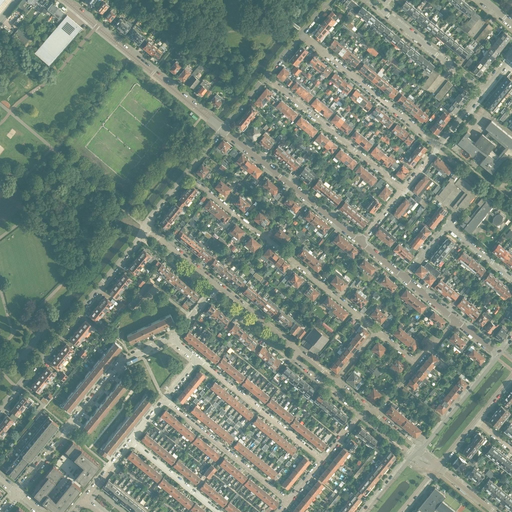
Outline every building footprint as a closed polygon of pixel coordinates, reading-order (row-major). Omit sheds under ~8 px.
[(359,5),(352,0),(341,0),(341,1),(347,5),(351,9),(349,11),(352,14),(359,5)] [(401,7),(406,11),(411,4),(406,0),(401,7)] [(465,2),(462,0),(459,0),(455,5),(454,6),(459,10),(460,9),(465,2)] [(105,4),(103,2),(97,9),(99,11),(99,12),(101,14),(102,13),(109,5),(105,3),(105,4)] [(470,6),(465,2),(460,9),(465,13),(470,6)] [(53,14),(58,8),(58,7),(58,6),(56,5),(55,5),(52,3),(47,9),(45,7),(42,11),(45,14),(47,12),(50,11),(53,14)] [(411,4),(406,11),(411,15),(416,8),(411,4)] [(362,17),(367,10),(362,6),(361,7),(359,5),(352,14),(355,16),(357,13),(362,17)] [(35,19),(40,13),(42,11),(44,8),(42,6),(39,9),(38,11),(33,17),(35,19)] [(475,10),(470,6),(465,13),(470,16),(472,17),(474,15),(472,14),(474,11),(475,10)] [(416,8),(411,15),(416,19),(421,12),(422,11),(417,7),(416,8)] [(58,8),(53,14),(52,15),(56,17),(56,16),(59,18),(64,12),(61,10),(61,9),(59,8),(58,8)] [(116,14),(111,10),(105,17),(110,21),(112,19),(114,21),(118,15),(116,14)] [(372,14),(367,10),(362,17),(367,21),(372,14)] [(327,16),(325,19),(332,25),(339,17),(340,18),(343,15),(338,11),(336,14),(332,11),(328,16),(327,16)] [(421,12),(416,19),(421,23),(426,16),(421,12)] [(377,18),(372,14),(367,21),(372,25),(377,18)] [(67,15),(34,53),(49,66),(81,29),(75,24),(76,23),(67,15)] [(426,16),(421,23),(426,27),(431,20),(426,16)] [(120,18),(115,25),(117,27),(117,28),(119,30),(126,21),(123,18),(122,20),(120,18)] [(377,29),(382,22),(377,18),(372,25),(375,27),(377,29)] [(332,25),(325,19),(322,22),(323,23),(322,24),(329,30),(334,34),(335,33),(332,30),(331,27),(332,25)] [(126,21),(119,30),(122,32),(123,31),(125,33),(132,24),(127,20),(126,21)] [(431,20),(426,27),(430,31),(435,24),(431,20)] [(387,26),(382,22),(377,29),(375,31),(379,35),(382,32),(387,26)] [(329,30),(322,24),(320,26),(320,25),(317,28),(325,34),(329,30)] [(435,24),(430,31),(435,35),(440,28),(435,24)] [(392,30),(387,26),(382,32),(387,36),(392,30)] [(322,37),(325,34),(317,28),(314,31),(315,32),(314,33),(322,40),(324,39),(322,37)] [(440,28),(435,35),(440,39),(445,32),(440,28)] [(30,39),(18,29),(13,34),(25,45),(30,39)] [(135,29),(129,36),(131,38),(131,39),(133,41),(140,33),(135,29)] [(396,34),(392,30),(387,36),(385,39),(390,42),(391,40),(396,34)] [(511,37),(507,33),(504,31),(502,30),(498,35),(500,36),(507,42),(511,37)] [(445,32),(440,39),(445,43),(450,36),(445,32)] [(139,44),(145,37),(140,33),(133,41),(136,43),(137,43),(139,44)] [(401,38),(396,34),(391,40),(396,44),(401,38)] [(450,36),(445,43),(450,47),(455,40),(450,36)] [(507,42),(500,36),(496,41),(503,47),(507,42)] [(406,42),(401,38),(396,44),(401,48),(406,42)] [(143,48),(148,52),(153,45),(149,41),(149,40),(146,39),(141,46),(143,47),(143,48)] [(331,47),(333,49),(339,42),(335,39),(334,40),(332,39),(329,43),(331,44),(329,45),(331,47)] [(338,53),(343,46),(345,44),(341,40),(339,42),(333,49),(336,52),(336,51),(338,53)] [(455,40),(450,47),(455,51),(460,44),(455,40)] [(503,47),(496,41),(492,46),(500,52),(503,47)] [(411,46),(406,42),(401,48),(406,52),(411,46)] [(366,43),(364,46),(364,47),(367,50),(366,50),(369,52),(373,48),(366,43)] [(341,56),(349,47),(345,44),(343,46),(338,53),(340,54),(339,54),(341,56)] [(460,44),(455,51),(459,54),(465,48),(460,44)] [(153,45),(148,52),(152,55),(158,48),(153,45)] [(157,59),(163,52),(162,52),(164,50),(160,46),(158,48),(152,55),(157,59)] [(299,50),(298,51),(304,56),(308,51),(302,46),(300,48),(298,50),(299,50)] [(416,50),(411,46),(406,52),(411,56),(416,50)] [(500,52),(492,46),(488,51),(496,57),(500,52)] [(346,59),(353,51),(352,50),(353,49),(350,47),(349,47),(341,56),(345,59),(345,58),(346,59)] [(472,54),(470,52),(465,48),(459,54),(464,59),(465,57),(468,59),(472,54)] [(350,63),(356,56),(353,54),(355,52),(353,50),(353,51),(346,59),(348,61),(350,63)] [(421,54),(416,50),(411,56),(415,60),(421,54)] [(295,54),(294,55),(301,61),(304,56),(298,51),(297,52),(295,54)] [(496,57),(488,51),(484,56),(492,62),(496,57)] [(362,62),(364,59),(358,54),(356,56),(350,63),(353,65),(355,66),(356,65),(358,67),(362,62)] [(425,58),(421,54),(415,60),(420,64),(425,58)] [(297,65),(301,61),(294,55),(294,56),(293,56),(292,57),(292,58),(291,60),(297,65)] [(309,62),(314,66),(319,60),(319,59),(317,58),(314,56),(309,62)] [(492,62),(484,56),(480,61),(488,67),(492,62)] [(430,62),(425,58),(420,64),(425,68),(430,62)] [(318,69),(323,63),(319,60),(314,66),(318,69)] [(176,72),(178,73),(181,69),(179,68),(180,66),(177,64),(178,62),(176,61),(169,69),(171,71),(171,72),(173,73),(174,73),(176,72)] [(488,67),(480,61),(476,65),(484,71),(488,67)] [(363,73),(368,66),(364,63),(364,64),(362,62),(358,67),(360,69),(359,70),(360,71),(363,73)] [(430,72),(435,66),(430,62),(425,68),(430,72)] [(328,67),(323,63),(318,69),(322,73),(328,67)] [(484,71),(476,65),(472,70),(480,76),(484,71)] [(183,81),(192,70),(187,66),(183,70),(181,69),(178,73),(177,74),(179,75),(178,76),(180,78),(180,79),(182,80),(183,80),(183,81)] [(298,76),(300,74),(302,72),(296,66),(294,69),(292,71),(298,76)] [(368,66),(363,73),(365,76),(366,75),(367,76),(373,70),(368,66)] [(194,75),(187,83),(193,88),(199,80),(198,80),(199,79),(195,76),(200,70),(197,67),(192,74),(194,75)] [(284,67),(280,72),(287,77),(290,72),(284,67)] [(328,67),(322,73),(323,73),(321,76),(325,79),(326,76),(327,77),(332,70),(329,68),(328,67)] [(371,80),(377,73),(375,72),(376,70),(374,68),(373,70),(367,76),(369,78),(371,80)] [(287,77),(280,72),(277,76),(283,81),(285,78),(288,81),(290,80),(288,78),(287,77)] [(330,79),(335,83),(340,77),(340,76),(338,74),(337,75),(336,73),(330,79)] [(377,73),(371,80),(374,83),(374,82),(376,83),(381,77),(377,73)] [(344,80),(340,77),(335,83),(339,86),(344,80)] [(381,77),(376,83),(377,85),(380,87),(385,80),(381,77)] [(511,80),(507,77),(503,81),(511,88),(511,80)] [(303,83),(297,78),(293,82),(291,85),(293,86),(292,88),(296,91),(301,85),(302,84),(303,83)] [(202,96),(208,88),(210,86),(205,82),(203,80),(196,88),(198,90),(197,92),(199,93),(199,95),(200,96),(202,96)] [(348,84),(344,80),(339,86),(343,90),(348,84)] [(385,80),(380,87),(383,90),(383,89),(384,90),(390,84),(385,80)] [(511,88),(503,81),(500,86),(508,93),(509,94),(509,93),(511,90),(511,88)] [(300,95),(305,89),(307,87),(307,86),(306,87),(302,84),(301,85),(296,91),(300,95)] [(349,92),(353,87),(351,85),(349,84),(348,84),(343,90),(346,92),(344,94),(346,96),(349,93),(349,92)] [(390,84),(384,90),(386,92),(388,94),(394,87),(390,84)] [(500,86),(496,90),(504,96),(504,97),(505,97),(508,93),(500,86)] [(304,98),(310,92),(311,90),(307,87),(305,89),(300,95),(304,98)] [(396,98),(400,92),(401,91),(400,90),(399,91),(394,87),(388,94),(391,97),(391,96),(393,98),(394,96),(396,98)] [(273,93),(267,88),(263,92),(270,97),(274,101),(276,103),(279,100),(280,99),(277,96),(275,99),(272,96),(271,96),(273,93)] [(463,89),(459,93),(467,100),(471,95),(463,89)] [(316,94),(311,90),(310,92),(304,98),(308,101),(313,96),(314,97),(316,94)] [(351,96),(355,100),(361,93),(360,93),(360,92),(359,92),(358,92),(356,90),(351,96)] [(496,90),(492,94),(500,101),(504,97),(504,96),(496,90)] [(263,92),(260,96),(266,102),(270,97),(263,92)] [(401,105),(407,97),(400,92),(396,98),(398,100),(397,101),(398,102),(398,103),(401,105)] [(365,97),(361,93),(355,100),(360,103),(365,97)] [(467,100),(459,93),(455,98),(463,104),(467,100)] [(216,108),(223,100),(216,94),(209,102),(212,105),(213,105),(216,108)] [(492,94),(489,99),(497,106),(498,106),(501,102),(501,101),(500,101),(492,94)] [(256,101),(261,105),(263,107),(267,102),(266,102),(260,96),(256,101)] [(369,100),(365,97),(360,103),(364,107),(369,100)] [(407,97),(401,105),(404,107),(405,108),(411,101),(407,97)] [(316,108),(321,101),(317,98),(312,104),(316,108)] [(463,104),(455,98),(452,103),(459,109),(463,104)] [(489,99),(485,103),(495,111),(498,107),(499,106),(498,106),(497,106),(489,99)] [(281,110),(286,104),(282,100),(280,101),(278,105),(276,106),(281,110)] [(320,111),(325,105),(326,103),(322,100),(321,101),(316,108),(320,111)] [(369,101),(369,100),(364,107),(368,110),(373,104),(371,102),(371,101),(370,101),(369,101)] [(411,101),(405,108),(407,109),(407,110),(409,112),(415,105),(411,101)] [(459,109),(452,103),(448,108),(446,107),(445,109),(452,114),(453,112),(455,114),(459,109)] [(290,107),(286,104),(281,110),(285,113),(290,107)] [(324,114),(329,109),(329,108),(325,105),(320,111),(324,114)] [(415,105),(409,112),(412,114),(412,113),(414,115),(419,108),(415,105)] [(250,108),(248,109),(248,110),(255,116),(259,111),(252,106),(251,108),(250,108)] [(294,111),(290,107),(285,113),(289,117),(294,111)] [(372,113),(376,117),(381,111),(380,110),(380,109),(379,108),(379,109),(377,107),(372,113)] [(329,109),(324,114),(328,118),(333,111),(329,108),(329,109)] [(419,108),(414,115),(416,116),(415,116),(418,119),(424,111),(419,108)] [(451,117),(452,115),(451,114),(452,114),(445,109),(444,108),(442,110),(444,112),(441,116),(448,122),(450,119),(451,117)] [(247,111),(246,112),(246,113),(245,115),(251,120),(255,116),(248,110),(248,111),(247,111)] [(298,114),(294,111),(289,117),(293,120),(298,114)] [(385,114),(381,111),(376,117),(380,120),(385,114)] [(424,111),(418,119),(421,121),(421,120),(423,122),(424,120),(426,122),(429,118),(427,116),(428,115),(424,111)] [(336,124),(341,118),(341,117),(342,116),(338,112),(331,120),(336,124)] [(506,112),(500,119),(503,121),(509,114),(506,112)] [(389,117),(385,114),(380,120),(384,124),(389,117)] [(242,117),(241,119),(241,120),(247,125),(251,120),(245,115),(243,117),(242,117)] [(300,126),(306,120),(301,116),(296,123),(300,126)] [(448,122),(441,116),(438,120),(444,126),(445,124),(446,125),(448,122)] [(390,118),(389,117),(384,124),(387,126),(390,128),(394,123),(393,123),(393,122),(394,121),(392,119),(392,118),(391,118),(390,118)] [(341,118),(336,124),(340,127),(345,121),(341,118)] [(269,127),(270,125),(274,120),(272,119),(267,124),(267,123),(263,128),(266,130),(269,127)] [(247,125),(241,120),(240,120),(239,120),(238,122),(238,123),(237,125),(244,131),(248,126),(247,125)] [(310,123),(306,120),(300,126),(305,130),(310,123)] [(444,126),(438,120),(434,125),(441,130),(443,128),(443,127),(444,126)] [(345,121),(340,127),(344,131),(349,124),(345,121)] [(492,173),(508,154),(505,152),(509,147),(511,149),(511,137),(492,121),(486,128),(489,131),(485,136),(482,134),(475,143),(468,137),(471,133),(468,131),(458,143),(474,156),(479,150),(486,156),(480,163),(492,173)] [(314,127),(310,123),(305,130),(309,133),(314,127)] [(349,124),(344,131),(348,134),(353,128),(349,124)] [(397,124),(396,125),(395,125),(391,129),(394,132),(394,131),(396,133),(402,127),(401,127),(401,126),(400,125),(399,125),(397,124)] [(255,139),(260,133),(257,130),(259,128),(255,125),(253,127),(254,128),(251,130),(250,129),(248,132),(249,133),(248,134),(255,139)] [(441,130),(434,125),(431,129),(437,134),(438,133),(439,133),(441,130)] [(318,130),(314,127),(309,133),(313,136),(318,130)] [(406,131),(402,127),(396,133),(401,137),(406,131)] [(351,136),(355,140),(360,134),(356,130),(351,136)] [(289,135),(290,134),(287,131),(282,137),(285,140),(289,135)] [(410,134),(406,131),(401,137),(405,140),(410,134)] [(263,147),(269,139),(271,137),(265,132),(262,137),(263,138),(260,142),(261,143),(260,144),(263,147)] [(320,142),(325,136),(321,133),(316,139),(314,141),(319,144),(320,142)] [(360,134),(355,140),(359,143),(364,137),(360,134)] [(411,135),(410,134),(405,140),(409,144),(414,138),(412,136),(412,135),(411,135)] [(330,139),(325,136),(320,142),(324,146),(330,139)] [(269,149),(276,141),(271,137),(269,139),(263,147),(267,149),(268,148),(269,149)] [(364,147),(369,141),(364,137),(359,143),(364,147)] [(329,149),(334,143),(330,139),(324,146),(327,148),(324,151),(322,153),(325,154),(326,152),(329,149)] [(368,150),(373,144),(370,142),(372,141),(370,139),(369,141),(364,147),(368,150)] [(232,147),(229,144),(229,143),(229,144),(226,142),(227,142),(226,141),(226,142),(225,141),(224,141),(223,140),(221,142),(219,143),(219,144),(216,147),(220,150),(221,148),(227,153),(230,149),(232,147)] [(273,152),(277,156),(283,149),(281,146),(282,144),(281,143),(273,152)] [(338,146),(334,143),(329,149),(333,152),(338,146)] [(421,143),(417,148),(424,153),(424,152),(426,151),(426,150),(427,148),(421,143)] [(306,160),(313,152),(312,152),(307,147),(306,147),(304,149),(307,152),(303,157),(306,160)] [(371,153),(375,156),(380,150),(376,147),(371,153)] [(235,156),(238,152),(234,148),(230,153),(235,156)] [(281,160),(289,150),(288,148),(286,151),(283,149),(277,156),(277,157),(279,160),(280,159),(281,160)] [(379,159),(384,153),(386,152),(382,148),(380,150),(375,156),(379,159)] [(424,153),(417,148),(414,152),(420,157),(424,153)] [(336,155),(340,158),(345,152),(341,149),(336,155)] [(289,150),(281,160),(285,163),(292,156),(289,153),(291,151),(289,150)] [(349,156),(345,152),(340,158),(344,162),(349,156)] [(420,157),(414,152),(410,156),(417,161),(420,157)] [(292,156),(285,163),(287,164),(286,165),(289,167),(290,167),(296,159),(294,157),(295,155),(294,153),(292,156)] [(384,153),(379,159),(383,163),(388,157),(384,153)] [(244,156),(242,155),(240,157),(240,156),(234,163),(236,164),(238,162),(241,165),(247,159),(246,158),(246,157),(244,156)] [(395,162),(396,160),(394,158),(390,155),(388,157),(383,163),(388,166),(389,165),(391,166),(393,164),(395,162)] [(354,159),(349,156),(344,162),(349,165),(354,159)] [(417,161),(410,156),(407,160),(413,165),(415,164),(417,162),(416,161),(417,161)] [(437,156),(431,164),(435,167),(441,160),(437,156)] [(230,163),(225,159),(221,164),(221,165),(226,169),(226,168),(230,163)] [(245,170),(252,163),(249,161),(249,160),(248,159),(247,159),(241,165),(246,169),(245,170)] [(296,159),(290,167),(294,170),(302,160),(300,159),(299,161),(296,159)] [(353,169),(358,163),(354,159),(349,165),(346,168),(348,170),(350,167),(353,169)] [(445,163),(441,160),(435,167),(439,170),(445,163)] [(206,164),(203,162),(201,165),(200,166),(201,166),(199,168),(198,168),(199,169),(196,172),(198,173),(198,174),(200,175),(204,178),(210,171),(204,166),(206,164)] [(397,164),(395,162),(393,164),(397,167),(400,169),(399,170),(406,175),(409,170),(408,169),(409,167),(404,164),(401,167),(400,166),(397,163),(397,164)] [(251,173),(257,167),(256,166),(255,165),(254,165),(252,163),(245,170),(246,171),(247,170),(251,173)] [(443,174),(449,166),(445,163),(439,170),(443,174)] [(226,169),(221,165),(217,170),(221,174),(224,171),(225,172),(226,170),(226,169)] [(361,165),(356,171),(358,173),(360,175),(365,169),(361,165)] [(299,175),(303,179),(310,172),(311,170),(306,166),(305,168),(299,175)] [(448,175),(453,169),(449,166),(443,174),(440,178),(442,179),(446,174),(445,174),(446,173),(448,175)] [(257,167),(251,173),(254,176),(253,178),(255,180),(260,173),(262,171),(259,169),(259,168),(258,167),(257,167)] [(365,169),(360,175),(364,178),(369,172),(365,169)] [(311,170),(310,172),(303,179),(308,183),(310,181),(313,183),(319,176),(311,170)] [(406,175),(399,170),(396,173),(402,179),(406,175)] [(453,206),(457,209),(460,211),(462,209),(464,210),(479,190),(456,171),(438,193),(444,199),(456,184),(466,191),(453,206)] [(364,178),(362,180),(366,183),(368,181),(369,182),(374,176),(369,172),(364,178)] [(348,177),(346,180),(348,182),(352,185),(353,183),(360,175),(358,173),(352,181),(348,177)] [(425,175),(422,179),(429,185),(433,181),(425,175)] [(368,184),(368,186),(370,187),(371,187),(372,185),(374,186),(376,185),(378,183),(377,182),(376,181),(377,179),(374,176),(369,182),(369,183),(368,184)] [(219,190),(220,191),(225,185),(222,182),(224,180),(222,178),(216,184),(217,185),(215,187),(217,189),(219,190)] [(261,184),(268,190),(273,184),(267,179),(265,183),(263,181),(260,184),(260,185),(261,184)] [(422,179),(419,182),(426,189),(429,185),(422,179)] [(317,189),(318,191),(324,184),(319,180),(313,187),(316,190),(317,189)] [(378,183),(376,185),(383,190),(385,187),(381,184),(382,183),(379,180),(378,183)] [(419,182),(415,186),(423,192),(426,189),(419,182)] [(278,189),(273,184),(268,190),(275,195),(274,196),(275,197),(278,194),(276,192),(278,189)] [(324,184),(318,191),(320,192),(319,192),(322,195),(328,187),(324,184)] [(197,189),(197,190),(191,185),(189,187),(188,186),(187,188),(187,189),(194,195),(196,196),(200,192),(197,189)] [(225,185),(220,191),(221,192),(222,193),(223,193),(225,195),(227,193),(232,187),(230,185),(229,187),(225,185)] [(385,187),(383,190),(389,195),(392,191),(391,190),(388,187),(386,186),(385,187)] [(415,186),(412,190),(420,196),(423,192),(415,186)] [(328,187),(322,195),(325,197),(326,197),(327,198),(333,191),(328,187)] [(194,195),(187,189),(185,191),(184,191),(182,194),(190,200),(194,195)] [(389,195),(383,190),(379,194),(385,199),(389,195)] [(333,191),(327,198),(329,199),(328,200),(331,202),(337,195),(333,191)] [(180,200),(185,204),(186,205),(190,200),(182,194),(180,196),(181,197),(179,199),(180,200)] [(238,206),(239,207),(244,200),(241,197),(243,195),(241,194),(235,200),(236,200),(234,202),(236,204),(236,205),(238,206)] [(337,195),(331,202),(334,205),(335,204),(336,205),(342,198),(337,195)] [(470,217),(468,215),(464,220),(466,222),(463,225),(463,226),(463,227),(463,228),(464,228),(470,233),(488,212),(493,217),(492,223),(496,226),(501,224),(504,221),(505,216),(500,212),(495,214),(495,215),(489,210),(495,203),(487,196),(486,198),(483,196),(477,204),(480,206),(474,213),(470,217)] [(283,201),(290,207),(294,201),(289,197),(286,200),(284,198),(281,202),(282,202),(283,201)] [(344,213),(350,205),(348,203),(351,200),(349,198),(348,197),(347,198),(343,203),(344,203),(340,209),(342,210),(341,210),(344,213)] [(375,197),(371,202),(378,208),(381,205),(380,205),(382,203),(375,197)] [(246,209),(251,202),(246,198),(244,200),(239,207),(240,207),(240,208),(241,209),(242,209),(244,211),(246,208),(246,209)] [(408,207),(412,203),(406,198),(402,202),(408,207)] [(422,198),(419,202),(426,207),(429,204),(422,198)] [(212,201),(210,199),(208,202),(208,201),(203,208),(205,209),(206,207),(210,210),(215,204),(214,203),(214,202),(213,201),(212,201)] [(300,206),(294,201),(290,207),(297,212),(296,214),(299,211),(297,209),(300,206)] [(378,208),(371,202),(367,207),(374,212),(375,211),(376,211),(378,208)] [(410,208),(408,207),(402,202),(399,206),(407,212),(410,208)] [(446,207),(440,202),(437,204),(437,205),(439,207),(437,210),(444,215),(445,215),(447,212),(447,211),(447,210),(445,208),(446,207)] [(349,216),(355,209),(357,206),(353,203),(350,205),(344,213),(347,215),(348,215),(349,216)] [(173,205),(171,208),(178,214),(182,209),(181,208),(177,205),(175,204),(174,206),(173,205)] [(215,214),(220,208),(217,206),(217,205),(216,204),(215,204),(210,210),(215,214)] [(253,204),(247,211),(250,213),(255,206),(253,204)] [(407,212),(399,206),(396,210),(402,215),(403,216),(407,212)] [(169,211),(168,213),(175,219),(178,214),(171,208),(169,210),(169,211)] [(220,218),(225,212),(224,211),(223,209),(222,210),(220,208),(215,214),(220,218)] [(355,209),(349,216),(351,217),(350,218),(353,220),(359,213),(355,209)] [(259,223),(264,216),(266,214),(261,210),(255,216),(256,217),(254,219),(256,220),(256,221),(257,222),(258,222),(259,223)] [(311,212),(309,210),(307,212),(302,218),(304,220),(306,218),(309,220),(314,214),(313,213),(312,212),(311,212)] [(399,219),(402,215),(396,210),(393,214),(399,219)] [(444,215),(437,210),(433,214),(440,219),(441,219),(444,217),(443,216),(444,215)] [(225,212),(220,218),(223,221),(221,223),(223,225),(228,218),(230,216),(228,214),(228,213),(226,212),(225,212)] [(364,217),(358,224),(361,227),(363,227),(366,223),(372,216),(368,212),(367,212),(366,214),(364,217)] [(165,214),(163,217),(171,223),(175,219),(168,213),(166,215),(165,214)] [(359,213),(353,220),(356,223),(357,222),(358,224),(364,217),(359,213)] [(264,216),(259,223),(260,223),(260,224),(261,225),(262,225),(264,227),(266,225),(271,219),(266,214),(264,216)] [(315,214),(314,214),(309,220),(314,224),(319,218),(317,216),(317,215),(315,214)] [(440,219),(433,214),(430,218),(437,223),(438,224),(440,221),(440,220),(440,219)] [(167,228),(171,223),(163,217),(161,219),(161,220),(160,222),(162,224),(161,225),(164,228),(165,226),(167,228)] [(437,223),(430,218),(429,217),(427,218),(424,220),(430,226),(429,227),(432,229),(434,227),(434,228),(435,228),(437,225),(436,224),(437,223)] [(319,229),(324,222),(324,221),(322,220),(321,220),(319,218),(314,224),(319,229)] [(230,231),(234,235),(240,228),(236,224),(234,222),(231,225),(233,227),(230,231)] [(328,229),(327,228),(329,226),(327,224),(326,223),(325,223),(324,222),(319,229),(317,231),(322,235),(328,229)] [(430,228),(425,225),(424,226),(420,230),(427,235),(428,235),(429,235),(431,232),(430,231),(431,231),(429,230),(430,228)] [(278,239),(279,239),(284,233),(281,230),(283,228),(281,226),(275,233),(276,233),(274,235),(276,237),(276,238),(277,239),(278,239)] [(375,233),(379,237),(385,229),(381,226),(375,233)] [(178,238),(182,242),(187,236),(183,232),(185,230),(182,228),(177,235),(179,237),(178,238)] [(244,231),(240,228),(234,235),(238,238),(242,234),(244,236),(246,232),(244,231)] [(385,229),(379,237),(383,240),(389,232),(385,229)] [(427,235),(420,230),(417,234),(424,240),(424,239),(425,239),(428,237),(427,236),(427,235)] [(389,232),(383,240),(386,243),(393,235),(389,232)] [(284,233),(279,239),(280,240),(280,241),(281,242),(282,242),(284,243),(286,241),(291,235),(289,233),(287,235),(284,233)] [(335,242),(338,244),(343,238),(343,237),(341,235),(341,236),(338,234),(337,236),(336,236),(331,242),(333,244),(335,242)] [(424,240),(417,234),(413,238),(420,244),(421,243),(421,244),(422,244),(424,241),(424,240),(423,240),(424,240)] [(245,244),(250,248),(255,241),(251,237),(252,237),(249,235),(247,238),(249,240),(245,244)] [(393,235),(386,243),(391,246),(397,239),(393,235)] [(187,246),(192,240),(194,237),(192,236),(190,238),(187,236),(182,242),(187,246)] [(197,244),(194,241),(196,239),(194,237),(192,240),(187,246),(192,250),(197,244)] [(218,240),(225,246),(227,243),(220,237),(218,240)] [(344,238),(343,238),(338,244),(343,249),(348,242),(346,240),(346,239),(345,238),(344,238)] [(420,244),(413,238),(410,243),(411,243),(417,248),(417,247),(418,248),(421,245),(420,245),(420,244)] [(447,239),(445,242),(453,248),(456,244),(449,238),(447,239)] [(259,244),(255,241),(250,248),(254,251),(257,247),(259,249),(262,245),(260,244),(259,244)] [(201,258),(208,249),(204,246),(205,246),(207,243),(206,242),(201,247),(196,254),(201,258)] [(351,244),(348,242),(343,249),(348,253),(353,246),(353,245),(351,244)] [(442,244),(441,246),(449,253),(453,248),(445,242),(444,242),(443,242),(442,243),(442,244)] [(394,249),(399,253),(404,247),(399,243),(394,249)] [(498,245),(496,244),(492,248),(494,250),(493,251),(494,252),(494,253),(497,255),(503,248),(500,246),(501,245),(499,243),(498,245)] [(197,244),(192,250),(196,254),(201,247),(197,244)] [(302,258),(307,252),(304,249),(306,247),(304,246),(299,252),(297,254),(299,256),(300,257),(301,258),(302,258)] [(354,247),(353,246),(348,253),(351,255),(350,257),(352,259),(357,253),(357,252),(358,250),(356,248),(355,247),(354,247)] [(409,251),(403,257),(409,261),(410,259),(412,260),(415,256),(414,255),(411,252),(413,250),(415,252),(417,250),(412,246),(409,251)] [(441,246),(437,250),(446,257),(449,253),(441,246)] [(404,247),(399,253),(403,257),(409,251),(404,247)] [(265,256),(268,258),(274,252),(273,251),(272,249),(271,250),(269,248),(267,250),(261,256),(264,258),(265,256)] [(503,248),(497,255),(499,257),(500,257),(502,258),(508,251),(506,249),(506,250),(503,248)] [(141,252),(139,254),(147,261),(149,258),(150,258),(151,256),(149,254),(146,251),(146,252),(143,249),(142,252),(141,252)] [(213,257),(211,255),(212,253),(208,249),(201,258),(206,261),(207,260),(209,262),(213,257)] [(434,254),(434,255),(442,261),(446,257),(437,250),(436,252),(435,252),(434,253),(434,254)] [(463,262),(468,255),(467,254),(468,253),(464,251),(463,253),(461,251),(453,260),(455,262),(458,258),(463,262)] [(508,251),(502,258),(503,259),(503,260),(505,262),(511,255),(509,253),(510,252),(508,251)] [(274,252),(268,258),(273,262),(279,256),(276,254),(276,253),(275,252),(274,252)] [(307,252),(302,258),(303,259),(303,260),(305,261),(308,263),(313,256),(307,252)] [(137,257),(136,259),(143,265),(145,264),(145,263),(147,261),(139,254),(137,256),(137,257)] [(439,266),(442,261),(434,255),(432,257),(432,258),(431,259),(439,266)] [(470,256),(468,255),(463,262),(467,265),(473,258),(470,255),(470,256)] [(281,258),(279,256),(273,262),(278,267),(284,260),(283,260),(283,259),(282,258),(281,258)] [(313,256),(308,263),(310,264),(310,265),(311,266),(312,266),(312,267),(318,260),(313,256)] [(220,263),(213,257),(209,262),(211,263),(210,265),(215,269),(220,263)] [(319,269),(325,262),(323,261),(320,258),(318,260),(312,267),(313,267),(313,268),(314,269),(315,269),(317,271),(319,268),(319,269)] [(476,260),(473,258),(467,265),(471,269),(477,262),(476,261),(476,260)] [(133,261),(132,263),(140,270),(142,267),(143,265),(136,259),(134,261),(133,261)] [(369,263),(364,259),(361,262),(359,260),(357,264),(358,263),(365,268),(369,263)] [(220,273),(225,266),(226,264),(222,260),(220,263),(215,269),(220,273)] [(284,261),(284,260),(278,267),(282,269),(280,271),(282,273),(287,267),(287,266),(289,264),(287,262),(286,262),(285,260),(284,261)] [(421,264),(416,271),(417,272),(424,279),(434,267),(428,262),(424,267),(421,264)] [(479,263),(477,262),(471,269),(475,272),(482,265),(479,263)] [(137,273),(140,270),(132,263),(130,265),(130,266),(128,268),(130,270),(133,273),(136,275),(137,273)] [(375,268),(369,263),(365,268),(372,274),(371,276),(372,276),(374,273),(372,271),(375,268)] [(160,275),(166,268),(165,267),(166,267),(164,265),(163,266),(161,264),(154,273),(155,274),(157,274),(158,273),(160,275)] [(482,265),(475,272),(479,276),(478,278),(480,279),(483,276),(487,272),(485,271),(486,269),(484,268),(485,267),(482,265)] [(225,266),(220,273),(224,276),(229,270),(225,266)] [(431,284),(438,275),(440,272),(434,267),(424,279),(431,284)] [(166,278),(171,272),(169,270),(169,269),(167,268),(166,268),(160,275),(163,277),(163,276),(166,278)] [(229,270),(224,276),(229,280),(234,274),(229,270)] [(289,279),(293,283),(299,276),(294,273),(295,272),(293,270),(290,274),(292,275),(289,279)] [(336,286),(341,279),(343,276),(335,270),(333,273),(336,275),(332,279),(332,280),(331,282),(333,283),(333,284),(334,285),(335,285),(336,286)] [(256,271),(253,275),(261,281),(264,277),(256,271)] [(171,272),(166,278),(170,282),(175,275),(175,274),(173,273),(171,272)] [(487,285),(494,276),(493,275),(494,275),(491,272),(489,274),(487,272),(483,276),(486,278),(483,282),(487,285)] [(120,278),(128,284),(130,281),(132,280),(129,278),(129,277),(127,275),(124,273),(122,275),(120,277),(120,278)] [(234,274),(229,280),(233,284),(238,278),(234,274)] [(175,275),(170,282),(175,285),(180,279),(178,278),(178,277),(176,276),(175,275)] [(303,279),(299,276),(293,283),(297,286),(300,282),(302,284),(305,281),(303,279)] [(386,286),(391,281),(385,276),(383,279),(380,278),(378,281),(380,283),(381,282),(386,286)] [(493,287),(499,279),(496,277),(494,276),(487,285),(489,287),(490,285),(493,287)] [(117,282),(116,283),(124,289),(126,286),(127,286),(128,284),(120,278),(119,280),(118,279),(116,282),(117,282)] [(238,278),(233,284),(238,288),(239,286),(241,288),(245,283),(238,278)] [(180,279),(175,285),(180,290),(185,283),(184,283),(184,282),(183,281),(182,281),(180,279)] [(341,279),(336,286),(337,287),(338,288),(339,288),(341,290),(342,288),(343,288),(348,282),(346,280),(344,282),(341,279)] [(437,289),(439,291),(446,283),(441,279),(435,286),(437,288),(437,289)] [(502,282),(499,279),(493,287),(497,290),(503,283),(502,282)] [(394,289),(396,285),(391,281),(386,286),(392,291),(391,292),(393,294),(396,290),(394,289)] [(253,290),(255,287),(248,282),(242,288),(244,290),(243,292),(248,296),(253,290)] [(113,287),(120,293),(123,291),(124,289),(116,283),(115,284),(114,284),(112,286),(113,287)] [(185,283),(180,290),(184,293),(189,287),(187,285),(187,284),(186,283),(185,283)] [(304,292),(309,296),(314,289),(310,285),(311,285),(308,283),(306,287),(308,288),(304,292)] [(446,283),(439,291),(442,293),(443,293),(444,294),(450,286),(446,283)] [(505,285),(503,283),(497,290),(502,294),(508,286),(505,284),(505,285)] [(450,286),(444,294),(446,295),(445,296),(448,298),(454,290),(450,286)] [(511,293),(511,292),(511,290),(511,289),(508,286),(502,294),(508,299),(510,298),(511,294),(511,293)] [(120,293),(113,287),(111,289),(110,289),(108,291),(109,291),(109,292),(117,298),(121,293),(120,293)] [(189,287),(184,293),(189,297),(194,291),(193,290),(192,288),(191,288),(189,287)] [(318,292),(314,289),(309,296),(313,299),(316,295),(318,297),(321,294),(319,292),(318,292)] [(355,302),(363,293),(360,291),(359,291),(357,289),(352,296),(351,298),(353,300),(354,302),(355,301),(355,302)] [(403,297),(405,299),(411,293),(410,293),(410,292),(409,291),(408,291),(406,289),(404,291),(399,297),(401,299),(403,297)] [(253,290),(248,296),(253,300),(258,293),(253,290)] [(454,290),(448,298),(451,300),(452,300),(453,301),(459,294),(454,290)] [(194,291),(189,297),(191,299),(190,301),(192,304),(194,301),(194,300),(199,294),(197,293),(197,292),(195,291),(194,291)] [(258,293),(253,300),(257,304),(262,297),(258,293)] [(363,304),(368,298),(366,296),(363,293),(355,302),(356,303),(358,305),(359,304),(361,306),(362,304),(363,304)] [(411,304),(416,297),(414,295),(412,294),(411,294),(411,293),(405,299),(410,303),(411,304)] [(262,307),(267,301),(269,299),(264,295),(262,297),(257,304),(262,307)] [(328,307),(333,300),(332,300),(332,299),(331,298),(330,298),(328,296),(326,298),(320,304),(323,306),(324,304),(328,307)] [(459,307),(461,309),(468,301),(465,298),(466,298),(464,296),(458,304),(459,306),(459,307)] [(102,299),(101,301),(109,307),(111,305),(113,303),(110,301),(107,299),(105,297),(103,299),(102,299)] [(416,308),(421,301),(420,301),(420,300),(419,299),(418,299),(416,297),(411,304),(413,305),(416,308)] [(333,311),(338,304),(335,302),(334,301),(333,301),(333,300),(328,307),(330,309),(333,311)] [(99,304),(97,306),(105,312),(106,311),(106,310),(109,307),(101,301),(99,303),(99,304)] [(267,301),(262,307),(267,311),(272,305),(267,301)] [(422,302),(421,301),(416,308),(419,310),(417,312),(419,314),(424,308),(426,305),(424,304),(424,303),(422,302)] [(468,301),(461,309),(464,311),(465,310),(466,311),(473,303),(471,302),(471,303),(468,301)] [(275,315),(280,309),(278,308),(279,308),(278,307),(273,303),(272,305),(267,311),(271,315),(272,313),(275,315)] [(473,303),(466,311),(467,313),(467,314),(470,316),(476,308),(474,305),(473,303)] [(338,315),(343,308),(342,308),(342,307),(341,306),(340,306),(338,304),(333,311),(335,312),(338,315)] [(210,315),(216,308),(215,308),(214,306),(213,306),(211,305),(209,307),(208,306),(203,313),(206,316),(208,313),(210,315)] [(95,308),(93,310),(101,317),(103,314),(104,314),(105,312),(97,306),(95,308)] [(375,318),(381,312),(378,309),(379,307),(377,306),(372,312),(371,314),(373,316),(373,317),(374,318),(375,318)] [(216,308),(210,315),(215,319),(220,312),(220,311),(218,310),(216,308)] [(343,309),(343,308),(338,315),(341,317),(339,319),(341,321),(346,315),(348,312),(346,311),(346,310),(344,309),(343,309)] [(476,308),(470,316),(472,318),(474,318),(475,319),(482,310),(480,309),(479,310),(476,308)] [(281,323),(288,314),(287,314),(287,315),(282,311),(280,309),(275,315),(277,317),(276,319),(281,323)] [(99,320),(101,317),(93,310),(91,312),(91,313),(89,315),(92,317),(95,320),(97,322),(99,320)] [(439,316),(434,311),(432,313),(431,315),(429,313),(427,315),(426,316),(427,317),(428,316),(435,321),(439,316)] [(220,323),(225,316),(223,314),(221,312),(220,312),(215,319),(220,323)] [(381,312),(375,318),(376,319),(376,320),(378,321),(381,323),(382,320),(383,321),(388,314),(386,313),(384,315),(381,312)] [(174,322),(170,314),(156,321),(160,329),(174,322)] [(289,327),(294,320),(288,314),(281,323),(285,326),(286,325),(289,327)] [(391,323),(395,318),(390,315),(386,320),(389,323),(390,322),(391,323)] [(483,315),(477,322),(478,322),(478,323),(479,324),(480,324),(481,324),(483,325),(488,319),(483,315)] [(503,325),(507,319),(509,317),(507,315),(506,315),(500,323),(503,325)] [(226,329),(230,324),(227,322),(230,320),(227,318),(228,317),(226,316),(225,316),(220,323),(224,326),(223,327),(226,329)] [(445,320),(439,316),(435,321),(442,327),(441,328),(442,329),(444,326),(442,324),(445,320)] [(82,325),(89,331),(92,328),(92,329),(93,327),(91,325),(91,324),(88,322),(85,320),(84,322),(83,322),(81,324),(82,325)] [(289,328),(291,329),(290,330),(294,334),(295,333),(298,334),(297,336),(299,338),(303,333),(305,331),(302,329),(300,327),(302,325),(295,320),(289,328)] [(156,321),(142,328),(146,336),(160,329),(156,321)] [(324,322),(321,325),(331,333),(333,330),(324,322)] [(491,322),(485,328),(486,329),(486,330),(488,331),(489,331),(491,333),(494,329),(495,330),(499,325),(496,322),(494,324),(491,322)] [(233,334),(239,327),(237,325),(236,325),(234,324),(232,326),(230,324),(226,329),(228,331),(229,330),(233,334)] [(398,336),(398,337),(403,330),(400,328),(402,326),(400,324),(395,331),(393,333),(395,335),(397,337),(398,336)] [(78,329),(78,330),(85,336),(87,333),(88,334),(89,331),(82,325),(80,327),(79,326),(77,329),(78,329)] [(359,327),(361,329),(358,332),(365,337),(366,337),(366,336),(367,335),(367,334),(369,332),(367,331),(367,330),(365,327),(364,328),(361,325),(359,327)] [(314,326),(301,342),(316,354),(329,338),(314,326)] [(238,338),(243,331),(243,330),(241,329),(239,327),(233,334),(238,338)] [(502,327),(496,334),(499,336),(497,338),(501,341),(509,332),(502,327)] [(142,328),(127,335),(131,343),(146,336),(142,328)] [(74,334),(82,340),(84,338),(86,336),(85,336),(78,330),(76,331),(74,334)] [(403,330),(398,337),(399,338),(400,339),(401,339),(403,341),(408,335),(403,330)] [(243,331),(238,338),(243,341),(248,335),(246,333),(244,331),(243,331)] [(184,337),(189,341),(193,335),(188,332),(184,337)] [(365,337),(358,332),(354,337),(361,342),(363,340),(364,339),(364,338),(365,337)] [(449,337),(456,343),(460,337),(455,333),(452,336),(452,335),(451,336),(450,335),(447,338),(448,339),(449,337)] [(82,341),(82,340),(74,334),(72,336),(70,338),(70,339),(78,345),(82,341)] [(354,337),(353,336),(351,334),(349,336),(353,339),(350,342),(357,347),(358,347),(359,345),(361,342),(354,337)] [(193,335),(189,341),(192,344),(197,338),(193,335)] [(247,345),(253,339),(251,337),(251,336),(249,335),(248,335),(243,341),(247,345)] [(408,335),(403,341),(406,343),(406,344),(407,345),(408,345),(414,339),(408,335)] [(415,347),(421,341),(415,337),(414,339),(408,345),(409,346),(409,347),(410,348),(411,348),(413,349),(415,347)] [(466,342),(460,337),(456,343),(462,348),(461,350),(462,350),(465,347),(463,346),(464,345),(463,345),(466,342)] [(197,338),(192,344),(196,347),(201,341),(197,338)] [(255,345),(257,342),(255,341),(255,340),(253,339),(247,345),(252,349),(251,350),(254,352),(257,347),(255,345)] [(201,341),(196,347),(200,350),(204,344),(201,341)] [(115,342),(106,352),(113,358),(122,347),(115,342)] [(357,347),(350,342),(348,345),(346,347),(353,352),(354,350),(355,350),(356,349),(356,348),(357,347)] [(385,348),(378,342),(376,345),(375,345),(373,347),(371,350),(379,356),(382,353),(383,354),(385,351),(384,350),(385,348)] [(64,346),(62,348),(70,355),(72,352),(73,352),(74,350),(72,348),(69,346),(66,344),(65,346),(64,346)] [(204,344),(200,350),(203,353),(208,347),(204,344)] [(260,349),(257,347),(254,352),(256,354),(257,353),(261,357),(267,350),(266,350),(266,349),(265,348),(264,348),(262,346),(260,349)] [(208,347),(203,353),(207,356),(212,350),(208,347)] [(353,352),(346,347),(346,348),(342,352),(349,357),(350,356),(351,355),(351,354),(353,352)] [(60,351),(59,353),(66,360),(68,358),(70,355),(62,348),(60,350),(60,351)] [(468,353),(475,359),(479,353),(474,349),(472,352),(471,351),(471,352),(469,350),(466,354),(467,354),(468,353)] [(212,350),(207,356),(211,359),(215,353),(212,350)] [(267,350),(261,357),(266,360),(271,354),(271,353),(269,351),(269,352),(267,350)] [(105,369),(113,358),(106,352),(97,363),(105,369)] [(349,357),(342,352),(340,354),(337,352),(335,354),(338,357),(345,362),(346,360),(347,360),(348,358),(349,357)] [(56,355),(54,357),(62,364),(65,361),(66,360),(59,353),(57,355),(56,355)] [(215,353),(211,359),(215,363),(220,357),(215,353)] [(485,358),(479,353),(475,359),(482,364),(481,366),(482,366),(484,363),(483,361),(483,360),(485,358)] [(272,354),(271,354),(266,360),(271,364),(276,358),(274,356),(274,355),(272,354)] [(428,358),(428,359),(434,364),(437,361),(439,363),(440,361),(434,356),(432,354),(430,356),(429,356),(428,358)] [(60,367),(62,364),(54,357),(52,360),(53,360),(51,362),(53,364),(53,365),(56,367),(59,369),(60,367)] [(345,362),(338,357),(336,359),(334,362),(340,367),(341,366),(342,366),(343,365),(343,364),(345,362)] [(222,367),(226,361),(222,358),(218,364),(222,367)] [(278,364),(280,361),(278,360),(279,359),(277,358),(276,358),(271,364),(273,367),(272,371),(275,373),(277,370),(281,366),(278,364)] [(404,367),(406,365),(403,363),(404,362),(401,360),(400,361),(398,359),(396,360),(396,359),(395,360),(395,361),(393,363),(392,364),(393,365),(391,366),(399,373),(401,370),(402,370),(404,368),(404,367)] [(434,364),(428,359),(427,360),(426,360),(425,361),(425,362),(423,364),(430,369),(434,364)] [(225,370),(230,364),(226,361),(222,367),(225,370)] [(328,365),(331,369),(334,371),(334,370),(336,372),(338,370),(339,370),(340,368),(340,367),(334,362),(331,365),(329,363),(328,365)] [(97,363),(89,373),(96,379),(105,369),(97,363)] [(230,364),(225,370),(229,373),(234,367),(230,364)] [(430,369),(423,364),(421,366),(420,368),(419,369),(426,374),(429,370),(430,369)] [(284,369),(281,367),(278,371),(280,373),(285,377),(291,370),(286,366),(284,369)] [(43,372),(51,378),(52,379),(55,376),(55,377),(56,375),(52,372),(50,369),(49,369),(47,367),(45,369),(43,371),(43,372)] [(234,367),(229,373),(233,376),(237,370),(234,367)] [(426,374),(419,369),(418,369),(417,371),(417,372),(415,374),(422,379),(426,374)] [(237,370),(233,376),(236,379),(241,373),(237,370)] [(291,370),(285,377),(290,381),(296,374),(291,370)] [(199,371),(196,375),(202,380),(205,376),(199,371)] [(359,375),(354,371),(353,373),(347,380),(349,382),(349,383),(351,385),(352,385),(355,387),(356,389),(363,381),(362,380),(359,377),(360,377),(359,376),(359,375)] [(39,376),(39,377),(47,383),(49,380),(51,378),(43,372),(41,374),(39,376)] [(87,390),(96,379),(89,373),(80,384),(87,390)] [(241,373),(236,379),(240,382),(245,376),(241,373)] [(296,374),(290,381),(295,385),(300,378),(296,374)] [(422,379),(415,374),(413,376),(412,376),(411,378),(411,379),(417,384),(421,380),(422,379)] [(196,375),(193,379),(198,384),(202,380),(196,375)] [(124,376),(120,381),(114,389),(121,394),(131,382),(124,376)] [(459,380),(457,383),(463,388),(464,388),(465,388),(466,386),(466,385),(467,383),(465,382),(466,381),(459,376),(457,378),(459,380)] [(36,381),(43,387),(45,385),(46,385),(47,383),(39,377),(38,379),(37,378),(35,381),(36,381)] [(242,384),(246,386),(250,381),(247,378),(242,384)] [(300,378),(295,385),(299,388),(305,381),(300,378)] [(193,379),(190,383),(195,388),(198,384),(193,379)] [(415,387),(417,384),(411,379),(410,379),(410,380),(409,381),(409,382),(407,384),(409,385),(409,386),(414,390),(412,393),(414,394),(415,394),(416,392),(415,391),(417,389),(415,387)] [(43,388),(43,387),(36,381),(34,383),(33,383),(31,385),(32,386),(40,392),(43,388)] [(250,381),(246,386),(249,390),(254,384),(250,381)] [(305,381),(299,388),(304,392),(310,385),(305,381)] [(219,385),(215,382),(210,388),(214,391),(219,385)] [(190,383),(186,387),(192,391),(195,388),(190,383)] [(457,383),(453,388),(459,393),(461,391),(462,391),(463,390),(463,389),(463,388),(457,383)] [(80,384),(71,394),(79,400),(87,390),(80,384)] [(253,393),(258,387),(254,384),(249,390),(253,393)] [(222,388),(219,385),(214,391),(218,394),(222,388)] [(312,392),(314,389),(310,385),(304,392),(308,396),(309,397),(307,399),(309,400),(311,398),(314,394),(312,392)] [(186,387),(183,390),(189,395),(192,391),(186,387)] [(258,387),(253,393),(257,396),(262,390),(258,387)] [(226,392),(222,388),(218,394),(222,397),(226,392)] [(453,388),(452,389),(449,393),(455,398),(456,398),(457,396),(457,395),(459,393),(453,388)] [(114,389),(110,393),(104,401),(111,407),(121,394),(114,389)] [(369,394),(367,397),(369,399),(371,401),(372,401),(374,403),(381,395),(379,394),(380,393),(379,392),(378,393),(376,391),(376,390),(375,389),(374,390),(373,389),(371,392),(370,391),(368,393),(369,394)] [(183,390),(180,394),(186,399),(189,395),(183,390)] [(262,390),(257,396),(261,399),(265,393),(262,390)] [(511,401),(511,390),(503,402),(508,407),(511,401)] [(230,395),(226,392),(222,397),(226,400),(230,395)] [(43,397),(41,400),(45,403),(52,395),(50,393),(45,398),(43,397)] [(265,393),(261,399),(265,402),(269,396),(265,393)] [(318,404),(324,397),(319,393),(317,396),(314,394),(311,398),(313,400),(318,404)] [(449,393),(445,397),(445,398),(451,403),(453,401),(454,401),(455,399),(455,398),(449,393)] [(79,400),(71,394),(63,405),(70,411),(79,400)] [(147,394),(138,405),(145,411),(154,400),(147,394)] [(183,403),(186,399),(180,394),(177,398),(183,403)] [(234,398),(230,395),(226,400),(229,404),(234,398)] [(19,401),(25,406),(29,401),(23,396),(22,398),(21,398),(19,401)] [(328,400),(324,397),(318,404),(322,408),(328,400)] [(238,401),(234,398),(229,404),(233,407),(238,401)] [(266,403),(270,407),(275,401),(271,398),(266,403)] [(445,398),(444,399),(440,403),(447,408),(447,407),(448,407),(449,406),(449,405),(451,403),(445,398)] [(333,404),(328,400),(322,408),(327,411),(333,404)] [(15,406),(21,411),(25,406),(19,401),(18,403),(17,403),(15,406)] [(104,401),(100,405),(94,413),(101,419),(111,407),(104,401)] [(242,404),(238,401),(233,407),(237,410),(242,404)] [(275,401),(270,407),(274,410),(279,404),(275,401)] [(447,408),(440,403),(438,406),(436,404),(434,406),(440,412),(441,411),(443,413),(445,411),(446,409),(447,408)] [(246,407),(242,404),(237,410),(241,413),(246,407)] [(279,404),(274,410),(278,413),(282,407),(279,404)] [(333,404),(327,411),(332,415),(338,408),(333,404)] [(387,410),(386,412),(388,414),(388,415),(389,416),(390,416),(391,416),(396,410),(393,407),(394,405),(392,404),(389,407),(387,410)] [(138,405),(129,416),(136,421),(145,411),(138,405)] [(195,405),(191,411),(195,415),(199,409),(195,405)] [(13,412),(11,415),(16,419),(18,416),(17,416),(21,411),(15,406),(14,407),(13,407),(11,410),(11,411),(13,412)] [(501,406),(497,410),(506,418),(510,413),(501,406)] [(250,411),(246,407),(241,413),(245,416),(250,411)] [(282,407),(278,413),(281,416),(286,410),(282,407)] [(343,412),(338,408),(332,415),(337,419),(343,412)] [(199,409),(195,415),(198,418),(203,412),(199,409)] [(165,419),(170,413),(165,410),(161,416),(165,419)] [(286,410),(281,416),(285,419),(290,413),(286,410)] [(396,410),(391,416),(391,417),(391,418),(393,419),(396,421),(401,414),(400,414),(396,410)] [(506,418),(497,410),(493,415),(494,416),(502,422),(506,418)] [(254,414),(250,411),(245,416),(249,419),(254,414)] [(203,412),(198,418),(202,421),(207,415),(203,412)] [(344,420),(347,416),(343,412),(337,419),(343,425),(346,422),(344,420)] [(94,413),(90,418),(84,425),(85,427),(91,431),(101,419),(94,413)] [(169,422),(173,416),(170,413),(165,419),(169,422)] [(289,422),(294,416),(290,413),(285,419),(289,422)] [(401,414),(396,421),(398,422),(398,423),(399,424),(400,424),(400,425),(406,418),(401,414)] [(3,420),(9,425),(13,421),(14,421),(16,419),(11,415),(9,417),(7,415),(6,417),(5,417),(3,420)] [(207,415),(202,421),(206,424),(211,418),(207,415)] [(494,416),(493,415),(490,420),(499,427),(503,423),(502,422),(494,416)] [(129,416),(120,426),(128,432),(136,421),(129,416)] [(172,425),(177,419),(173,416),(169,422),(172,425)] [(58,425),(52,420),(48,417),(44,421),(55,430),(54,430),(55,430),(57,428),(56,428),(58,425)] [(257,426),(262,420),(257,417),(253,422),(257,426)] [(211,418),(206,424),(210,427),(215,422),(211,418)] [(290,424),(295,428),(299,422),(295,418),(290,424)] [(406,418),(400,425),(401,425),(401,426),(402,427),(403,427),(405,429),(411,422),(410,422),(406,418)] [(176,428),(180,422),(177,419),(172,425),(176,428)] [(0,423),(0,425),(6,430),(9,425),(3,420),(2,422),(1,422),(0,423)] [(265,423),(262,420),(257,426),(261,429),(265,423)] [(55,430),(44,421),(41,426),(51,434),(51,435),(53,433),(52,432),(54,430),(55,430)] [(179,431),(184,425),(180,422),(176,428),(179,431)] [(215,422),(210,427),(214,430),(218,425),(215,422)] [(299,422),(295,428),(298,431),(303,425),(299,422)] [(411,422),(405,429),(408,430),(408,431),(409,432),(410,432),(410,433),(416,426),(411,423),(411,422)] [(269,426),(265,423),(261,429),(265,432),(269,426)] [(183,434),(188,428),(184,425),(179,431),(183,434)] [(218,425),(214,430),(218,434),(223,428),(218,425)] [(303,425),(298,431),(302,434),(307,428),(303,425)] [(51,434),(41,426),(37,430),(47,438),(47,439),(48,439),(49,437),(51,434)] [(128,432),(120,426),(112,437),(119,442),(128,432)] [(268,435),(273,429),(269,426),(265,432),(268,435)] [(416,426),(410,433),(411,433),(411,434),(413,435),(415,437),(417,435),(418,435),(420,432),(423,429),(421,427),(419,429),(416,426)] [(356,433),(361,438),(366,431),(361,427),(356,433)] [(187,437),(191,431),(188,428),(183,434),(187,437)] [(223,428),(218,434),(222,437),(226,431),(223,428)] [(307,428),(302,434),(306,437),(310,431),(307,428)] [(277,433),(273,429),(268,435),(272,438),(277,433)] [(47,438),(37,430),(33,434),(44,443),(44,444),(46,441),(45,441),(47,439),(47,438)] [(191,440),(195,434),(191,431),(187,437),(191,440)] [(226,431),(222,437),(226,440),(230,434),(226,431)] [(310,431),(306,437),(309,440),(314,434),(310,431)] [(372,436),(366,431),(361,438),(366,442),(372,436)] [(281,436),(277,433),(272,438),(276,442),(281,436)] [(478,433),(475,437),(482,444),(486,439),(478,433)] [(44,443),(33,434),(30,439),(40,447),(40,448),(42,446),(42,445),(44,443)] [(141,439),(145,443),(150,437),(146,434),(141,439)] [(230,434),(226,440),(230,443),(234,437),(230,434)] [(314,434),(309,440),(313,443),(318,437),(314,434)] [(193,442),(196,445),(201,439),(197,436),(193,442)] [(280,445),(285,439),(281,436),(276,442),(280,445)] [(377,440),(372,436),(366,442),(374,448),(378,444),(376,442),(377,440)] [(103,447),(109,452),(110,453),(119,442),(112,437),(103,447)] [(150,437),(145,443),(149,446),(154,440),(150,437)] [(318,437),(313,443),(317,446),(321,440),(318,437)] [(473,441),(472,443),(479,448),(482,444),(475,437),(473,440),(473,441)] [(40,447),(30,439),(26,443),(36,452),(37,452),(39,450),(38,450),(40,447)] [(205,442),(201,439),(196,445),(200,448),(205,442)] [(285,439),(280,445),(284,448),(289,442),(285,439)] [(346,448),(350,452),(357,444),(351,439),(346,444),(348,446),(346,448)] [(154,440),(149,446),(153,449),(157,443),(154,440)] [(237,450),(242,444),(238,440),(233,446),(237,450)] [(326,444),(321,440),(317,446),(322,450),(326,444)] [(100,464),(98,462),(73,442),(65,451),(83,466),(77,474),(75,477),(84,484),(100,464)] [(208,445),(205,442),(200,448),(204,451),(208,445)] [(292,445),(289,442),(284,448),(288,451),(292,445)] [(36,452),(26,443),(23,448),(33,456),(33,457),(35,455),(34,454),(36,452)] [(157,443),(153,449),(156,452),(161,446),(157,443)] [(469,444),(467,447),(475,453),(479,448),(472,443),(470,444),(469,444)] [(241,453),(246,447),(242,444),(237,450),(241,453)] [(212,448),(208,445),(204,451),(208,454),(212,448)] [(296,449),(292,445),(288,451),(292,454),(296,449)] [(161,446),(156,452),(160,455),(165,449),(161,446)] [(491,457),(497,448),(495,446),(494,447),(492,446),(489,450),(488,448),(485,452),(491,457)] [(246,447),(241,453),(245,456),(250,450),(246,447)] [(471,458),(475,453),(467,447),(463,451),(471,458)] [(33,456),(23,448),(19,452),(20,453),(29,461),(30,461),(31,459),(33,456)] [(216,451),(212,448),(208,454),(211,457),(216,451)] [(343,448),(340,452),(345,457),(349,453),(343,448)] [(396,456),(395,455),(397,452),(391,448),(385,456),(392,462),(396,456)] [(500,451),(497,448),(491,457),(495,460),(501,453),(500,451)] [(165,449),(160,455),(164,458),(168,452),(165,449)] [(250,450),(245,456),(249,459),(254,453),(250,450)] [(75,477),(77,474),(83,466),(65,451),(53,466),(62,473),(47,493),(55,500),(71,480),(81,488),(84,484),(75,477)] [(131,460),(136,454),(132,451),(127,457),(131,460)] [(220,454),(216,451),(211,457),(215,460),(220,454)] [(168,452),(164,458),(167,461),(172,455),(168,452)] [(340,452),(337,456),(342,460),(345,457),(340,452)] [(29,461),(20,453),(15,459),(24,466),(24,467),(25,467),(28,463),(27,463),(29,461)] [(254,453),(249,459),(253,462),(258,456),(254,453)] [(503,454),(501,453),(495,460),(499,464),(506,455),(503,453),(503,454)] [(135,463),(139,457),(136,454),(131,460),(135,463)] [(172,455),(167,461),(171,464),(176,458),(172,455)] [(506,455),(499,464),(503,467),(510,460),(508,458),(509,457),(506,455)] [(258,456),(253,462),(257,465),(261,460),(258,456)] [(337,456),(334,459),(339,464),(342,460),(337,456)] [(392,462),(385,456),(380,461),(387,467),(392,462)] [(467,463),(460,457),(459,456),(456,460),(453,463),(454,463),(453,464),(460,470),(464,465),(465,465),(467,463)] [(138,466),(143,460),(139,457),(135,463),(138,466)] [(304,457),(301,461),(307,465),(310,461),(304,457)] [(228,461),(224,458),(220,464),(223,467),(228,461)] [(24,466),(15,459),(10,465),(20,472),(20,473),(23,469),(24,467),(24,466)] [(334,459),(331,463),(336,468),(339,464),(334,459)] [(142,469),(147,463),(143,460),(138,466),(142,469)] [(177,469),(182,463),(178,460),(173,465),(177,469)] [(261,460),(257,465),(261,469),(265,463),(261,460)] [(511,461),(510,460),(503,467),(507,471),(511,465),(511,460),(511,461)] [(227,470),(232,464),(228,461),(223,467),(227,470)] [(304,469),(307,465),(301,461),(298,465),(304,469)] [(387,467),(380,461),(376,467),(383,473),(387,467)] [(151,466),(147,463),(142,469),(146,472),(151,466)] [(181,472),(186,466),(182,463),(177,469),(181,472)] [(265,463),(261,469),(265,472),(269,466),(265,463)] [(331,463),(328,467),(333,471),(336,468),(331,463)] [(209,477),(216,469),(211,464),(204,473),(209,477)] [(235,467),(232,464),(227,470),(231,473),(235,467)] [(473,480),(480,471),(477,469),(478,467),(476,466),(474,464),(473,464),(472,466),(470,468),(473,470),(469,475),(470,476),(470,477),(473,480)] [(20,472),(10,465),(5,471),(15,478),(15,479),(18,475),(18,474),(20,472)] [(304,469),(298,465),(295,468),(300,473),(304,469)] [(55,511),(61,511),(70,502),(81,488),(71,480),(55,500),(47,493),(62,473),(53,466),(31,492),(55,511)] [(154,469),(151,466),(146,472),(150,475),(154,469)] [(184,475),(189,469),(186,466),(181,472),(184,475)] [(268,475),(273,469),(269,466),(265,472),(268,475)] [(239,470),(235,467),(231,473),(234,476),(239,470)] [(328,467),(325,470),(330,475),(333,471),(328,467)] [(383,473),(376,467),(371,473),(378,478),(383,473)] [(300,473),(295,468),(292,472),(297,477),(300,473)] [(158,473),(154,469),(150,475),(153,478),(158,473)] [(188,478),(193,472),(189,469),(184,475),(188,478)] [(273,469),(268,475),(272,478),(277,472),(273,469)] [(238,479),(243,473),(239,470),(234,476),(238,479)] [(325,470),(322,474),(327,479),(330,475),(325,470)] [(480,471),(473,480),(476,482),(477,481),(478,483),(482,478),(483,478),(485,476),(480,471)] [(192,481),(196,475),(193,472),(188,478),(192,481)] [(297,477),(292,472),(289,476),(294,481),(297,477)] [(162,475),(158,473),(153,478),(157,481),(162,475)] [(247,476),(243,473),(238,479),(242,482),(247,476)] [(378,478),(371,473),(367,478),(374,484),(378,478)] [(319,478),(324,483),(327,479),(322,474),(319,478)] [(196,484),(200,478),(196,475),(192,481),(196,484)] [(294,481),(289,476),(285,480),(291,485),(294,481)] [(162,487),(167,481),(163,478),(158,483),(162,487)] [(244,484),(248,487),(252,481),(249,478),(244,484)] [(374,484),(367,478),(363,483),(369,489),(374,484)] [(484,489),(487,491),(494,483),(489,479),(483,487),(485,488),(484,489)] [(107,491),(113,484),(108,480),(102,487),(107,491)] [(291,485),(285,480),(282,484),(288,489),(291,485)] [(166,490),(170,484),(167,481),(162,487),(166,490)] [(256,484),(252,481),(248,487),(252,490),(256,484)] [(318,481),(315,484),(320,489),(323,485),(318,481)] [(111,494),(118,485),(114,482),(113,484),(107,491),(111,494)] [(205,482),(200,487),(204,491),(209,485),(205,482)] [(369,489),(363,483),(358,489),(356,492),(362,496),(363,494),(365,495),(369,489)] [(494,483),(487,491),(490,494),(491,493),(493,495),(499,487),(494,483)] [(174,487),(170,484),(166,490),(170,493),(174,487)] [(260,487),(256,484),(252,490),(255,493),(260,487)] [(315,484),(312,488),(317,493),(320,489),(315,484)] [(115,498),(123,489),(118,485),(111,494),(115,498)] [(209,485),(204,491),(208,494),(212,488),(209,485)] [(178,490),(174,487),(170,493),(173,496),(178,490)] [(264,490),(260,487),(255,493),(259,496),(264,490)] [(499,487),(493,495),(494,496),(494,497),(497,499),(503,491),(499,487)] [(212,488),(208,494),(211,497),(216,491),(212,488)] [(312,488),(309,492),(314,496),(317,493),(312,488)] [(417,510),(416,511),(415,511),(432,511),(436,508),(441,511),(456,511),(442,500),(446,496),(435,488),(418,509),(417,510)] [(119,501),(127,492),(123,489),(115,498),(119,501)] [(182,493),(178,490),(173,496),(177,499),(182,493)] [(267,493),(264,490),(259,496),(263,499),(267,493)] [(216,491),(211,497),(215,500),(220,494),(216,491)] [(503,491),(497,499),(500,502),(501,501),(502,502),(508,495),(503,491)] [(123,505),(131,495),(127,492),(119,501),(123,505)] [(309,492),(306,495),(311,500),(314,496),(309,492)] [(354,494),(350,499),(356,505),(361,500),(360,498),(362,496),(356,492),(354,494)] [(185,496),(182,493),(177,499),(181,502),(185,496)] [(271,496),(267,493),(263,499),(266,502),(271,496)] [(220,494),(215,500),(219,503),(223,497),(220,494)] [(127,508),(135,499),(131,495),(123,505),(127,508)] [(306,495),(303,499),(308,504),(311,500),(306,495)] [(511,497),(508,495),(502,502),(504,503),(503,504),(506,507),(511,499),(511,497)] [(189,499),(185,496),(181,502),(184,505),(189,499)] [(275,499),(271,496),(266,502),(270,505),(275,499)] [(223,497),(219,503),(223,506),(227,500),(223,497)] [(132,511),(139,502),(135,499),(127,508),(132,511)] [(193,502),(189,499),(184,505),(188,508),(193,502)] [(279,502),(275,499),(270,505),(274,508),(279,502)] [(303,499),(299,503),(305,507),(308,504),(303,499)] [(356,505),(350,499),(345,505),(352,510),(356,505)] [(132,511),(138,511),(143,506),(139,502),(132,511)] [(228,511),(233,505),(229,502),(225,507),(228,511)] [(191,509),(195,511),(199,506),(195,503),(191,509)] [(305,507),(299,503),(297,506),(302,511),(305,507)]
